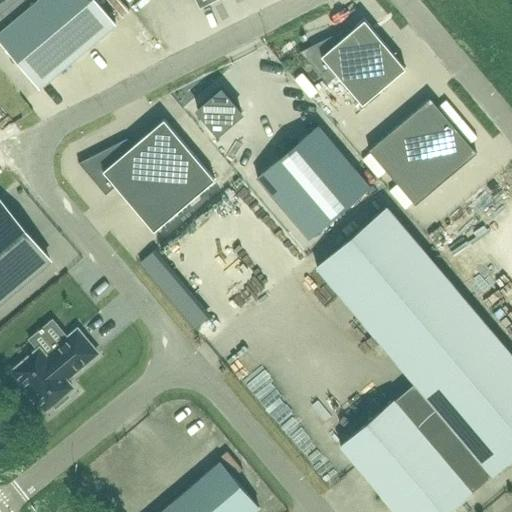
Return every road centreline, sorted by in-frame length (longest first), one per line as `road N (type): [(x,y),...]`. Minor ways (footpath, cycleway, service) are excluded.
road 1 (unclassified): [(305,0),(39,142),(37,177),(181,357)]
road 2 (unclassified): [(0,507),(181,357)]
road 3 (unclassified): [(181,357),(314,511)]
road 4 (unclassified): [(404,0),(511,128)]
